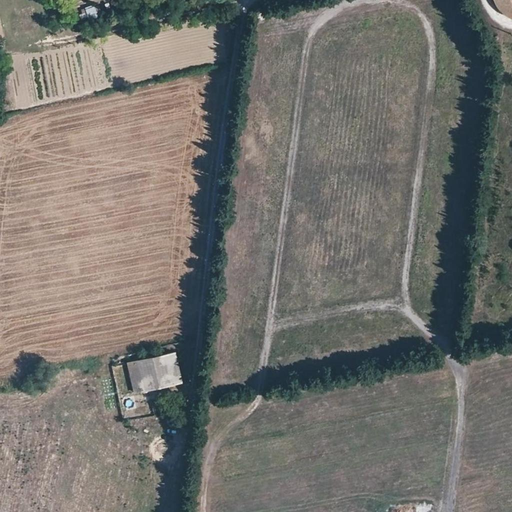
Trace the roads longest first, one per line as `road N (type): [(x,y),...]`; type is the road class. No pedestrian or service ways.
road 1 (track): [(363,0),(331,9),(310,38),(260,388),(212,447),(203,511)]
road 2 (track): [(410,313),(404,281),(434,57),(429,28),(401,0)]
road 3 (track): [(410,313),(393,305),(268,331)]
